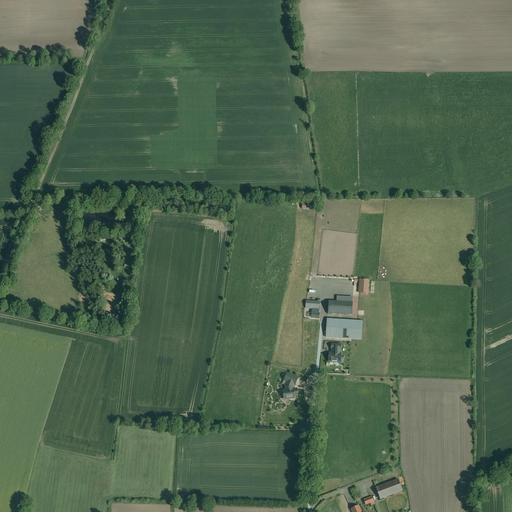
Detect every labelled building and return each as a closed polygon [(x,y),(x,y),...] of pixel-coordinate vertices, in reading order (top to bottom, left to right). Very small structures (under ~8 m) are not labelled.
[(369,280),(362,280),(362,278),(360,278),(359,293),(368,293),(369,280)] [(353,303),(329,301),(329,313),(352,315),(353,303)] [(363,321),(327,319),(326,337),(362,339),(363,321)] [(337,345),(333,344),(330,343),(330,351),(329,362),(340,362),(341,344),(337,344),(337,345)] [(298,379),(287,374),(285,380),(287,382),(293,384),(295,385),(298,379)] [(293,384),(287,382),(286,386),(286,391),(284,391),(284,397),(290,397),(290,398),(295,398),(294,396),(298,395),(297,389),(292,390),(292,387),(293,384)] [(398,479),(376,488),(380,499),(403,491),(398,479)]
